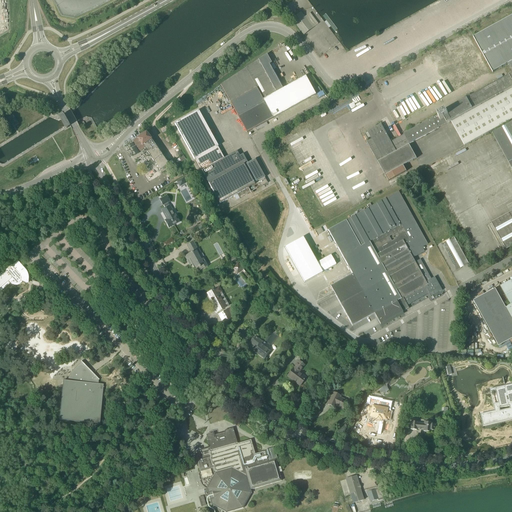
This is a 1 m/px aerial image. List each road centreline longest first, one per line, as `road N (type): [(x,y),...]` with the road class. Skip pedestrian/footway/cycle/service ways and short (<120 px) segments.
road 1 (unclassified): [(116,139),(261,28),(281,29),(343,89)]
road 2 (tertiary): [(240,398),(283,429),(341,453),(402,465),(511,456)]
road 3 (tertiary): [(193,340),(94,162)]
road 4 (unclassified): [(343,89),(508,0)]
road 5 (unclassified): [(277,177),(261,139),(343,89)]
